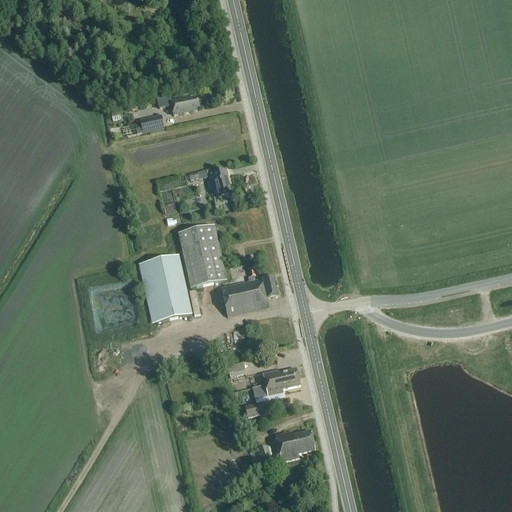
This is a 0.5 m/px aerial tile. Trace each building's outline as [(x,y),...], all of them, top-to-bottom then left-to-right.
[(188,102),(188,100),(170,104),(174,118),(197,113),(196,110),(199,109),(197,100),(188,102)] [(161,118),(140,123),(141,126),(143,136),(164,132),(161,118)] [(232,197),(226,172),(214,175),(210,176),(213,185),(215,185),(219,200),(232,197)] [(164,206),(166,216),(177,213),(174,204),(164,206)] [(192,291),(227,283),(215,229),(180,237),(192,291)] [(178,259),(139,268),(152,326),(191,317),(178,259)] [(255,282),(253,271),(249,271),(251,284),(222,290),(228,319),(269,310),(268,303),(268,302),(279,298),(275,279),(263,282),(255,282)] [(231,379),(246,376),(244,365),(228,368),(231,379)] [(272,375),(264,376),(266,387),(298,379),(297,371),(279,375),(279,373),(272,375)] [(257,406),(245,409),(247,421),(272,415),(269,405),(275,404),(276,407),(286,404),(285,400),(283,401),(282,396),(284,395),(284,392),(301,388),(298,379),(266,387),(260,388),(253,390),(255,398),(256,402),(256,403),(256,405),(257,406)] [(316,453),(311,433),(294,437),(293,434),(276,438),(282,465),(300,460),(299,457),(316,453)] [(254,472),(273,467),(268,449),(249,454),(254,472)]
